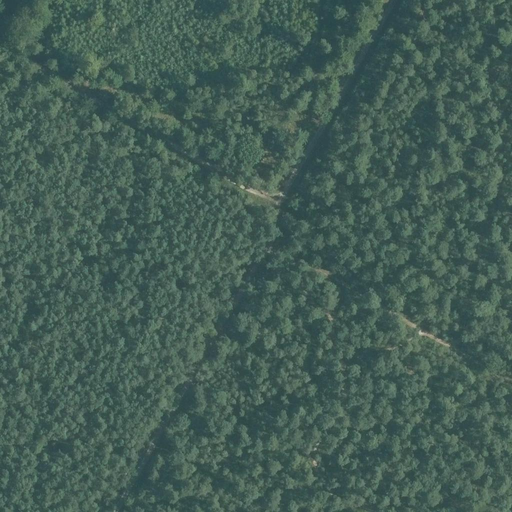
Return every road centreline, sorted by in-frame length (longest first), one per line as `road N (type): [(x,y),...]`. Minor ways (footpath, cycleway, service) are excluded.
road 1 (track): [(274,203),(0,47)]
road 2 (track): [(397,0),(274,203)]
road 3 (track): [(233,309),(115,511)]
road 4 (track): [(454,349),(272,243)]
road 5 (track): [(312,145),(323,0)]
